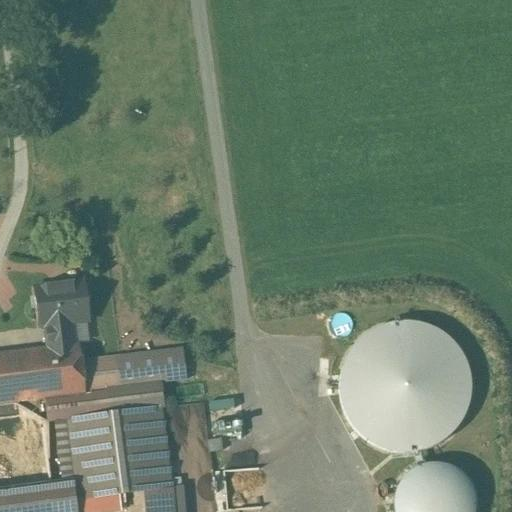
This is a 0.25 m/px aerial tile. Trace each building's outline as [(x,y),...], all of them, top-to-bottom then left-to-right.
[(82,280),(61,283),(62,285),(31,289),(36,328),(43,327),(46,349),(72,346),(69,324),(87,322),(82,280)] [(46,349),(0,355),(0,404),(14,403),(36,400),(43,400),(83,395),(83,393),(79,364),(77,346),(72,346),(46,349)] [(113,360),(79,364),(83,393),(103,390),(115,389),(117,389),(113,360)] [(158,385),(116,390),(115,389),(103,390),(106,415),(136,412),(146,491),(171,488),(158,385)] [(83,395),(43,400),(46,423),(65,421),(106,415),(103,390),(83,393),(83,395)] [(36,400),(14,403),(16,416),(18,431),(40,428),(36,400)] [(106,415),(65,421),(75,500),(146,491),(136,412),(106,415)] [(16,416),(0,417),(0,432),(18,431),(16,416)] [(0,432),(0,493),(49,487),(42,428),(40,428),(18,431),(0,432)] [(0,493),(0,511),(73,511),(70,484),(49,487),(0,493)]
